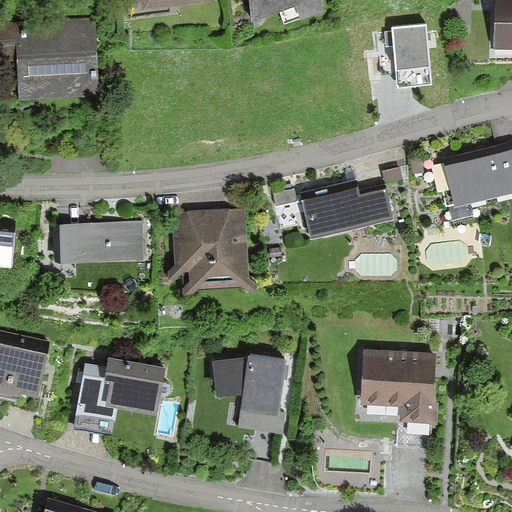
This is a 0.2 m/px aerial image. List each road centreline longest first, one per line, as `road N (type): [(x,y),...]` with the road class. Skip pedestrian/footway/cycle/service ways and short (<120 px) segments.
road 1 (residential): [(511,107),(352,154),(190,182),(0,184)]
road 2 (residential): [(287,510),(171,489),(0,442)]
